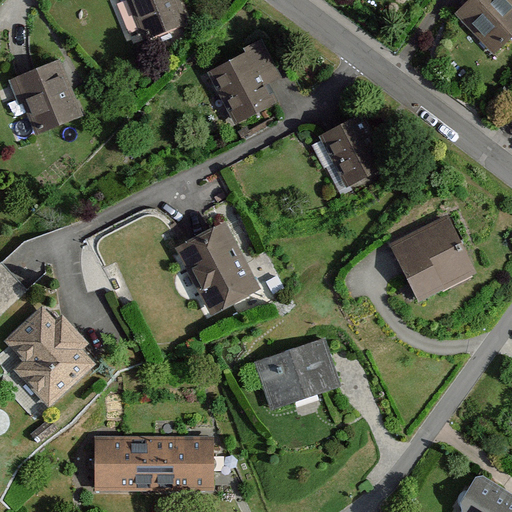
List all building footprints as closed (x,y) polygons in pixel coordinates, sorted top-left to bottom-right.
[(118,0),(136,45),(184,27),(173,0),(118,0)] [(511,41),(511,9),(503,0),(471,0),(452,18),(491,61),(511,41)] [(203,79),(232,130),(274,106),(266,91),(281,83),(258,41),(237,53),(241,58),(203,79)] [(6,83),(29,137),(77,117),(54,62),(6,83)] [(315,140),(341,191),(386,169),(360,118),(315,140)] [(387,245),(415,304),(473,276),(445,217),(387,245)] [(169,248),(203,317),(253,292),(219,223),(169,248)] [(11,370),(45,407),(90,367),(77,353),(84,347),(57,318),(51,323),(37,308),(0,341),(19,363),(11,370)] [(242,361),(257,407),(324,385),(309,339),(242,361)] [(80,489),(209,492),(210,441),(81,438),(80,489)] [(511,511),(511,501),(475,478),(454,510),(457,511),(511,511)]
